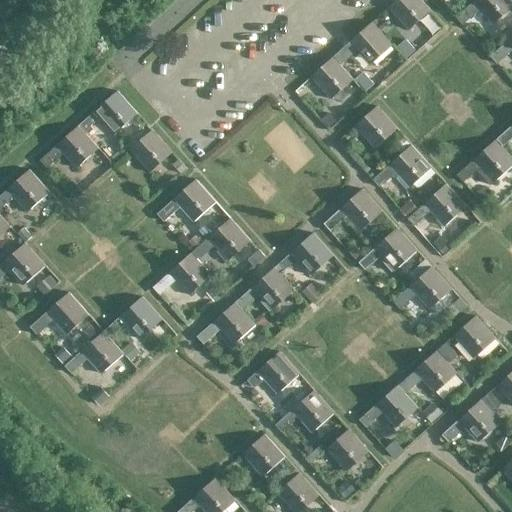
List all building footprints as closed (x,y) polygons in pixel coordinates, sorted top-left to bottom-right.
[(412,30),(434,10),(424,0),(399,0),(391,7),(412,30)] [(462,25),(481,8),(495,24),(511,9),(511,0),(476,0),(456,19),(462,25)] [(375,22),(336,56),(342,63),(358,49),(373,65),(395,45),(375,22)] [(419,47),(408,35),(396,46),(407,58),(419,47)] [(496,64),(511,50),(511,38),(490,57),(496,64)] [(357,79),(342,63),(336,56),(313,77),(334,99),(357,79)] [(80,127),(87,135),(94,129),(92,126),(102,117),(117,133),(139,113),(119,91),(86,122),(80,127)] [(377,149),(400,128),(380,106),(357,126),(377,149)] [(87,135),(80,127),(41,160),(47,167),(63,153),(78,168),(100,149),(87,135)] [(504,146),(511,138),(511,127),(498,140),(504,146)] [(152,173),(174,153),(154,131),(132,150),(152,173)] [(490,184),(495,180),(496,181),(511,166),(511,155),(498,140),(457,176),(463,182),(477,170),(490,184)] [(374,180),(380,187),(392,176),(394,178),(399,173),(411,187),(434,167),(414,144),(374,180)] [(0,197),(0,209),(15,196),(29,212),(51,193),(31,170),(0,197)] [(163,221),(181,205),(196,222),(218,202),(198,179),(158,215),(163,221)] [(408,219),(414,226),(432,210),(446,226),(469,205),(449,183),(408,219)] [(330,231),(348,216),(361,230),(383,211),(364,188),(324,224),(330,231)] [(0,237),(12,227),(0,212),(0,237)] [(231,218),(193,252),(199,259),(215,245),(218,249),(216,251),(226,262),(251,240),(231,218)] [(376,247),(358,263),(365,270),(382,255),(385,259),(382,261),(392,271),(395,269),(396,269),(418,249),(398,227),(376,247)] [(293,252),(276,267),(281,273),(298,258),(313,274),(335,255),(315,233),(293,252)] [(27,243),(4,263),(0,266),(0,279),(10,270),(25,286),(48,266),(27,243)] [(265,257),(259,250),(248,259),(254,267),(265,257)] [(160,295),(177,280),(191,295),(213,276),(193,253),(154,288),(160,295)] [(411,286),(393,302),(400,309),(417,294),(430,308),(453,288),(433,266),(415,282),(411,286)] [(237,302),(243,309),(260,294),(274,309),(296,289),(276,267),(237,302)] [(37,335),(54,319),(69,335),(91,315),(71,292),(31,328),(37,335)] [(106,331),(111,337),(127,323),(141,339),(164,319),(144,297),(106,331)] [(455,316),(467,306),(460,297),(447,308),(455,316)] [(203,344),(221,328),(234,344),(257,324),(243,309),(237,302),(197,338),(203,344)] [(475,358),(497,337),(478,316),(455,336),(475,358)] [(71,373),(89,357),(103,373),(125,353),(111,337),(106,331),(65,367),(71,373)] [(254,388),(265,378),(278,393),(300,373),(280,351),(247,380),(254,388)] [(416,370),(400,385),(407,392),(423,378),(436,392),(458,372),(447,360),(439,351),(416,370)] [(511,372),(498,385),(511,399),(511,372)] [(289,401),(295,408),(315,390),(309,383),(289,401)] [(366,427),(383,411),(397,426),(420,407),(407,392),(400,385),(360,421),(366,427)] [(90,395),(100,406),(110,397),(100,386),(90,395)] [(294,420),(299,415),(313,432),(335,412),(315,390),(276,425),(282,432),(295,421),(294,420)] [(432,418),(444,410),(436,399),(425,407),(432,418)] [(482,399),(460,419),(441,434),(449,442),(467,427),(480,442),(503,422),(482,399)] [(328,469),(338,460),(348,471),(370,451),(350,429),(312,463),(320,473),(326,468),(328,469)] [(265,476),(287,456),(267,433),(245,453),(265,476)] [(324,443),(306,459),(311,464),(328,448),(324,443)] [(297,511),(301,511),(321,494),(302,472),(280,492),(297,511)] [(218,477),(195,498),(179,511),(191,511),(201,504),(208,511),(224,511),(238,500),(218,477)] [(334,489),(343,498),(355,488),(346,479),(334,489)]
